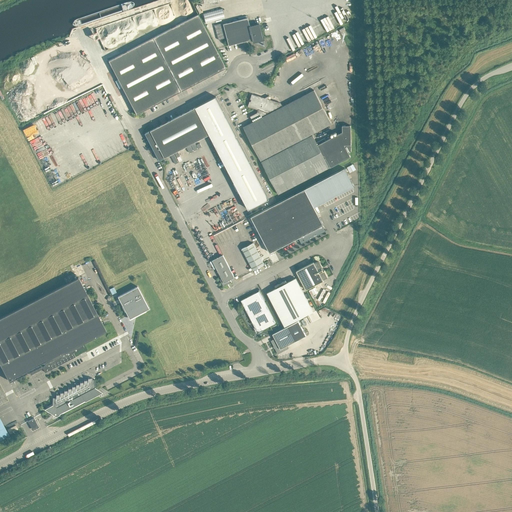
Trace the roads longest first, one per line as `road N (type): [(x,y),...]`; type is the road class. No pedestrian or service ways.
road 1 (unclassified): [(341,364),(363,294),(464,98),(511,66)]
road 2 (unclassified): [(220,300),(133,131),(232,80)]
road 3 (unclassified): [(50,438),(157,391),(262,371)]
road 4 (unclassified): [(378,511),(358,389),(341,364)]
road 5 (unclassified): [(220,300),(318,250),(345,250)]
